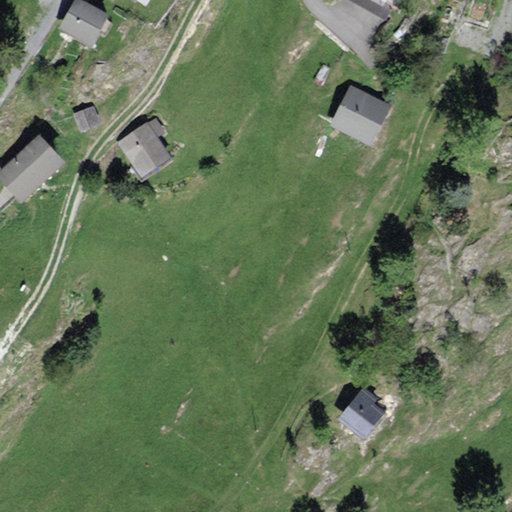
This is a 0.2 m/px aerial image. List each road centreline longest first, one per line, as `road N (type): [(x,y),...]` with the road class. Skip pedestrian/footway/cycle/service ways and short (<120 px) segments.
road 1 (track): [(206,0),(168,80),(107,137),(81,185),(69,251),(0,360)]
road 2 (unclassified): [(0,113),(66,0)]
